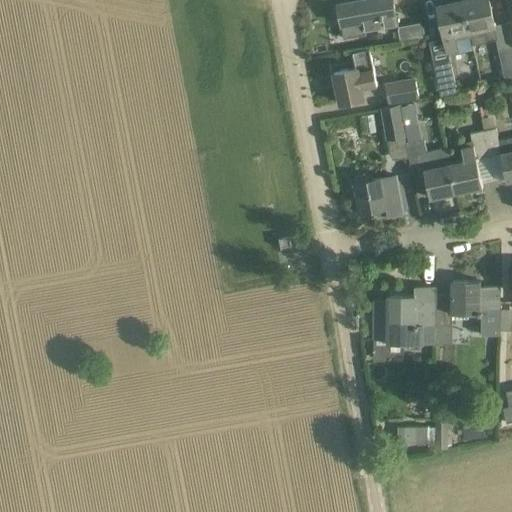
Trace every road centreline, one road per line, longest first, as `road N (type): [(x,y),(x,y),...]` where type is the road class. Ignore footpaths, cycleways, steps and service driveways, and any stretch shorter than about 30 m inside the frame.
road 1 (unclassified): [(333,254),(376,511)]
road 2 (residential): [(333,254),(283,0)]
road 3 (residential): [(333,254),(407,236),(511,226)]
